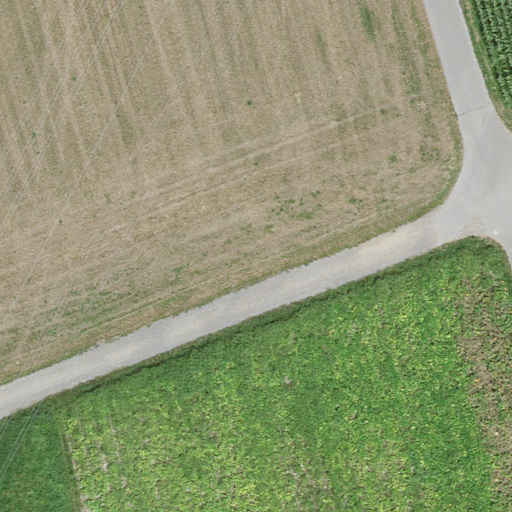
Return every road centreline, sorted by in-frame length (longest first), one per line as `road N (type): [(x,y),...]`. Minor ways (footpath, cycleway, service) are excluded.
road 1 (track): [(0,409),(511,203)]
road 2 (track): [(511,227),(454,0)]
